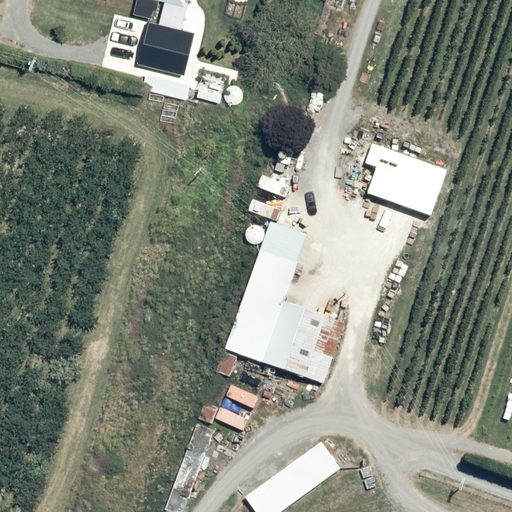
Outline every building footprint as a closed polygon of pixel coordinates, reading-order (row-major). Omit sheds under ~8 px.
[(136,0),(134,13),(156,19),(160,0),(163,0),(186,6),(187,0),(136,0)] [(247,75),(153,53),(144,87),(206,102),(239,110),(247,75)] [(449,170),(373,144),(368,160),(380,165),(370,194),(433,216),(449,170)] [(308,235),(271,222),(227,350),(325,383),(345,322),(286,301),(308,235)] [(282,511),(342,468),(324,443),(248,498),(258,511),(282,511)]
